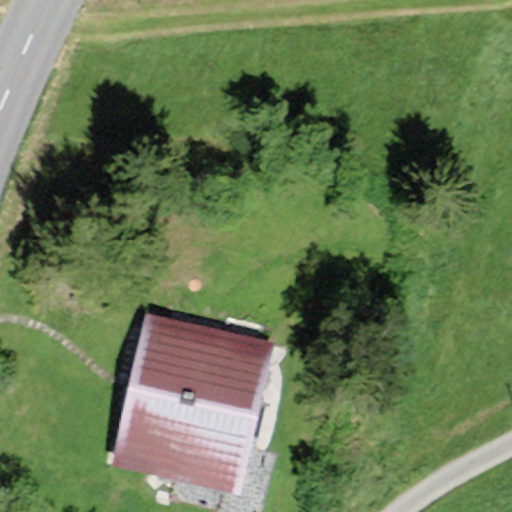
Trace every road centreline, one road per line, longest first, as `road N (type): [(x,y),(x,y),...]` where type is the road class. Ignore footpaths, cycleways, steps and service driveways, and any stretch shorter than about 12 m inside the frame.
road 1 (track): [(442,0),(131,28),(39,15)]
road 2 (track): [(511,444),(402,511)]
